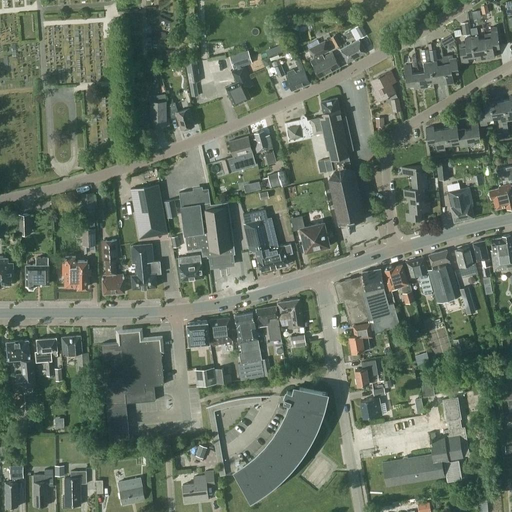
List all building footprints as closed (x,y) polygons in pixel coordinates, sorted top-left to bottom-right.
[(482,13),(488,12),(487,4),(480,5),(482,13)] [(468,22),(461,23),(463,35),(470,34),(468,22)] [(361,37),(367,34),(361,23),(355,27),(361,37)] [(500,47),(497,32),(496,25),(490,26),(491,33),(490,33),(490,32),(484,33),(485,38),(488,58),(495,57),(493,48),(500,47)] [(479,39),(478,35),(477,27),(470,28),(472,36),(471,36),(474,56),(480,55),(481,59),(488,58),(485,38),(479,39)] [(451,33),(440,40),(443,45),(454,39),(451,33)] [(336,47),(341,44),(335,34),(331,37),(336,47)] [(468,57),(474,56),(471,36),(464,37),(465,42),(459,43),(462,62),(469,61),(468,57)] [(347,62),(366,51),(359,38),(340,48),(347,62)] [(319,77),(340,66),(332,52),(324,56),(322,54),(330,50),(325,41),(309,49),(314,58),(310,60),(319,77)] [(282,44),(269,49),(271,57),(285,52),(282,44)] [(430,61),(428,49),(421,50),(423,62),(430,61)] [(234,68),(251,62),(248,50),(230,56),(234,68)] [(442,55),(444,64),(444,63),(447,83),(454,82),(452,73),(459,72),(456,57),(453,58),(453,53),(442,55)] [(440,84),(447,83),(444,63),(444,64),(437,64),(436,54),(430,55),(431,61),(430,61),(433,81),(439,80),(440,84)] [(292,90),(310,83),(300,58),(295,59),(299,70),(296,71),(294,68),(287,71),(288,74),(286,75),(292,90)] [(191,96),(198,95),(196,81),(200,81),(197,61),(186,62),(189,82),(191,96)] [(433,81),(430,61),(423,62),(425,72),(418,73),(421,87),(428,86),(427,82),(433,81)] [(279,76),(284,74),(281,64),(275,67),(279,76)] [(414,88),(421,87),(418,73),(412,73),(411,64),(404,65),(407,85),(413,84),(414,88)] [(253,85),(248,73),(245,68),(244,65),(232,71),(236,82),(226,87),(234,105),(251,98),(246,88),(253,85)] [(398,98),(391,84),(396,81),(391,70),(371,80),(375,90),(373,91),(377,101),(390,95),(391,99),(393,111),(401,110),(399,98),(398,98)] [(337,97),(321,101),(324,116),(307,119),(307,118),(306,118),(310,137),(311,137),(310,135),(323,132),(326,145),(328,145),(332,162),(319,164),(320,171),(333,170),(334,170),(335,169),(346,167),(347,166),(346,163),(350,162),(348,150),(353,149),(345,112),(340,112),(337,97)] [(490,99),(493,118),(499,117),(500,121),(507,120),(504,100),(497,102),(497,97),(490,99)] [(494,122),(493,118),(490,99),(483,100),(485,109),(478,110),(481,124),(494,122)] [(167,125),(167,100),(150,100),(150,126),(158,126),(167,125)] [(175,102),(169,104),(169,119),(177,116),(181,129),(194,125),(189,108),(178,112),(175,102)] [(375,117),(376,126),(384,126),(384,117),(375,117)] [(289,141),(310,137),(306,118),(285,122),(289,141)] [(472,129),(469,130),(458,131),(457,122),(461,146),(475,144),(474,140),(481,139),(478,119),(470,120),(472,129)] [(459,142),(460,146),(461,146),(457,122),(449,124),(449,128),(442,129),(445,145),(459,142)] [(445,149),(445,145),(442,129),(434,130),(434,126),(425,128),(428,145),(436,144),(437,150),(445,149)] [(264,130),(254,132),(256,138),(253,138),(257,152),(264,150),(268,164),(276,161),(272,147),(273,147),(269,134),(265,135),(264,130)] [(234,156),(221,160),(225,173),(235,170),(256,164),(252,151),(248,136),(229,141),(234,156)] [(438,180),(449,178),(446,161),(436,163),(438,180)] [(511,206),(511,186),(511,185),(511,164),(502,167),(503,170),(503,171),(497,172),(498,176),(504,175),(505,180),(502,180),(503,185),(499,186),(499,187),(489,189),(491,198),(493,197),(496,208),(506,205),(507,207),(511,206)] [(403,188),(427,186),(426,171),(422,172),(421,165),(402,167),(402,174),(411,173),(413,187),(403,188)] [(352,170),(346,167),(335,169),(334,170),(330,177),(329,177),(329,178),(339,223),(341,223),(348,221),(349,224),(356,223),(355,219),(363,218),(365,217),(355,172),(354,171),(352,170)] [(284,171),(267,174),(271,187),(287,183),(284,171)] [(159,183),(130,188),(140,238),(168,233),(167,229),(161,198),(159,183)] [(409,203),(425,202),(423,187),(427,186),(403,188),(404,196),(408,196),(409,203)] [(469,186),(447,191),(451,207),(454,221),(474,217),(471,205),(473,205),(469,186)] [(211,204),(208,188),(179,192),(181,206),(187,250),(201,248),(202,256),(207,255),(207,257),(209,257),(210,268),(235,265),(233,254),(235,253),(228,201),(211,204)] [(259,192),(261,200),(269,198),(267,190),(259,192)] [(94,192),(81,193),(82,213),(95,213),(94,192)] [(175,198),(164,200),(166,210),(177,209),(175,198)] [(429,201),(425,202),(409,203),(410,211),(406,211),(406,219),(421,218),(420,210),(430,209),(429,201)] [(256,250),(260,270),(287,264),(285,254),(293,253),(291,243),(283,245),(279,246),(272,247),(272,245),(277,244),(271,216),(266,217),(264,209),(242,214),(244,223),(243,223),(250,251),(256,250)] [(30,213),(18,213),(19,234),(31,234),(30,213)] [(84,245),(84,253),(90,249),(95,249),(95,244),(96,244),(95,227),(94,214),(82,214),(83,245),(84,245)] [(302,215),(291,218),(294,229),(301,228),(306,250),(329,244),(323,222),(304,227),(302,215)] [(511,248),(510,234),(502,235),(502,236),(491,238),(492,250),(491,250),(493,270),(511,267),(511,248)] [(180,246),(178,236),(171,237),(173,247),(180,246)] [(116,239),(102,240),(103,259),(105,259),(106,275),(102,275),(103,293),(125,291),(123,274),(116,274),(115,258),(118,258),(116,239)] [(477,260),(482,259),(484,275),(491,274),(489,258),(485,240),(474,243),(477,260)] [(152,243),(131,245),(133,266),(135,266),(136,274),(131,275),(133,288),(157,286),(156,273),(161,272),(160,260),(154,261),(152,243)] [(455,250),(460,266),(462,276),(478,272),(475,262),(473,262),(469,246),(455,250)] [(428,270),(438,302),(460,296),(447,249),(429,254),(433,268),(428,270)] [(203,277),(200,254),(178,257),(181,280),(203,277)] [(75,256),(65,256),(65,262),(63,262),(63,274),(66,274),(66,285),(80,285),(80,287),(86,287),(86,285),(87,285),(87,260),(75,260),(75,256)] [(8,258),(0,257),(0,286),(2,287),(2,284),(3,284),(3,283),(11,283),(11,274),(13,274),(13,262),(8,262),(8,258)] [(49,257),(36,257),(36,264),(26,264),(27,285),(30,288),(33,288),(36,284),(37,284),(37,283),(49,283),(49,264),(49,257)] [(419,274),(423,293),(432,290),(424,257),(406,262),(410,277),(419,274)] [(401,292),(403,296),(405,303),(414,300),(409,283),(408,284),(403,264),(394,267),(392,265),(386,267),(385,268),(389,282),(387,282),(390,290),(402,286),(403,292),(401,292)] [(376,333),(400,326),(394,303),(387,305),(380,268),(362,271),(363,275),(347,279),(334,284),(339,302),(344,300),(351,323),(374,320),(376,333)] [(475,311),(468,286),(460,288),(467,313),(475,311)] [(304,332),(303,326),(299,299),(278,302),(280,318),(287,317),(289,329),(299,327),(300,332),(304,332)] [(271,339),(282,337),(277,305),(256,309),(259,326),(269,325),(271,339)] [(240,363),(261,359),(253,312),(235,315),(241,352),(238,352),(240,363)] [(225,345),(232,344),(231,317),(209,319),(210,331),(211,331),(212,345),(225,343),(225,345)] [(189,344),(209,343),(208,321),(187,323),(189,344)] [(352,325),(354,336),(350,337),(353,353),(370,350),(368,337),(373,336),(370,322),(352,325)] [(119,331),(120,341),(101,343),(106,404),(109,441),(129,439),(126,402),(155,400),(154,391),(154,384),(164,384),(160,337),(140,339),(140,329),(119,331)] [(77,353),(79,365),(78,366),(78,369),(87,369),(86,365),(90,364),(88,351),(83,352),(81,334),(62,336),(64,354),(77,353)] [(290,336),(292,345),(296,345),(297,348),(306,346),(305,334),(290,336)] [(463,336),(453,339),(457,355),(467,352),(463,336)] [(38,350),(35,351),(36,362),(46,361),(47,376),(54,376),(53,361),(53,356),(58,355),(57,337),(37,339),(38,350)] [(8,360),(21,360),(22,373),(16,373),(17,386),(35,385),(33,359),(30,359),(28,340),(7,341),(8,360)] [(430,362),(427,351),(415,355),(418,365),(430,362)] [(264,375),(271,374),(268,358),(261,359),(264,375)] [(368,376),(378,374),(376,360),(365,362),(367,369),(355,371),(358,386),(369,384),(368,376)] [(229,366),(215,368),(217,383),(231,381),(229,366)] [(215,367),(194,369),(197,386),(217,383),(215,367)] [(434,376),(423,378),(426,396),(437,394),(434,376)] [(291,467),(300,456),(302,454),(311,441),(311,440),(318,426),(318,425),(324,410),(324,409),(320,408),(326,392),(300,387),(298,395),(288,391),(284,401),(295,405),(292,414),(286,426),(278,438),(269,448),(260,458),(249,467),(237,474),(251,499),(252,499),(266,490),(279,480),(291,468),(291,467)] [(384,387),(372,389),(374,396),(385,394),(384,387)] [(37,391),(29,391),(30,400),(38,399),(37,391)] [(220,475),(226,474),(214,410),(231,406),(245,403),(261,401),(261,396),(256,397),(239,399),(226,401),(208,407),(220,475)] [(433,454),(419,456),(383,463),(386,485),(445,475),(442,460),(443,460),(447,481),(462,478),(459,459),(449,461),(449,458),(464,456),(463,455),(469,454),(465,426),(461,427),(460,418),(462,417),(458,396),(443,398),(446,420),(448,420),(450,429),(443,430),(444,436),(430,439),(433,454)] [(360,400),(364,417),(382,414),(379,397),(360,400)] [(199,444),(196,455),(203,457),(207,447),(199,444)] [(18,482),(17,482),(17,478),(24,478),(23,465),(10,465),(10,478),(12,478),(12,482),(6,482),(7,506),(19,506),(18,482)] [(55,475),(64,475),(64,465),(55,465),(55,475)] [(53,485),(53,473),(53,468),(44,468),(45,474),(33,474),(35,505),(48,504),(47,486),(53,485)] [(65,478),(65,498),(62,498),(62,507),(71,507),(71,505),(80,504),(80,483),(86,483),(86,470),(79,470),(71,471),(71,478),(65,478)] [(186,502),(210,499),(207,483),(215,482),(214,470),(205,471),(205,475),(194,476),(195,483),(183,484),(186,502)] [(140,476),(118,480),(120,489),(123,504),(144,500),(145,499),(144,495),(142,485),(140,476)] [(430,511),(429,502),(418,504),(419,511),(430,511)]
